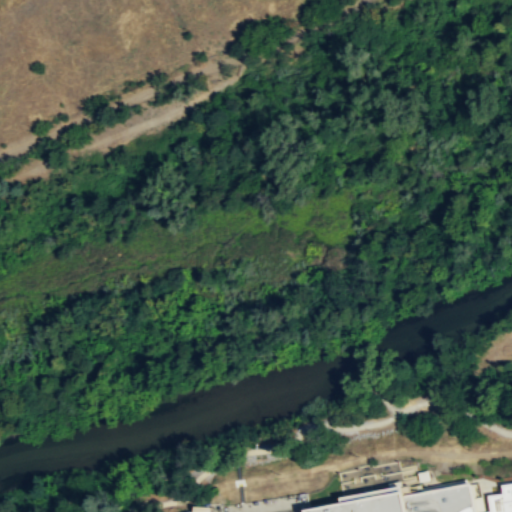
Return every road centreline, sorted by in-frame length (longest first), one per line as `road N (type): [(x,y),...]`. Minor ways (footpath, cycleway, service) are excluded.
road 1 (track): [(363,0),(257,50),(241,71),(171,112),(0,181)]
road 2 (track): [(252,53),(0,155)]
